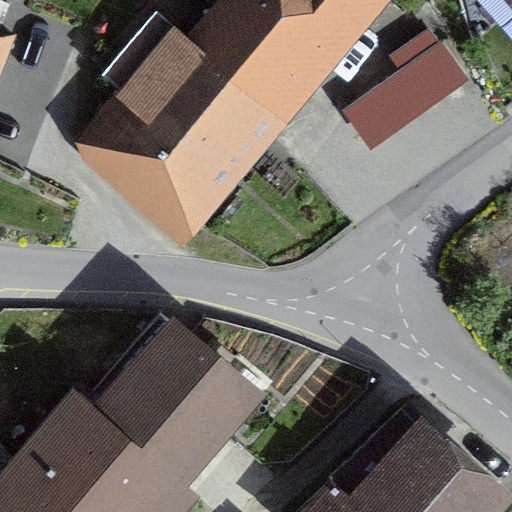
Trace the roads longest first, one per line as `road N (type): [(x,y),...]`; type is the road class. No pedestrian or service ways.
road 1 (residential): [(343,321),(258,297),(0,263)]
road 2 (residential): [(511,153),(433,217),(343,321)]
road 3 (residential): [(511,416),(411,347),(343,321)]
